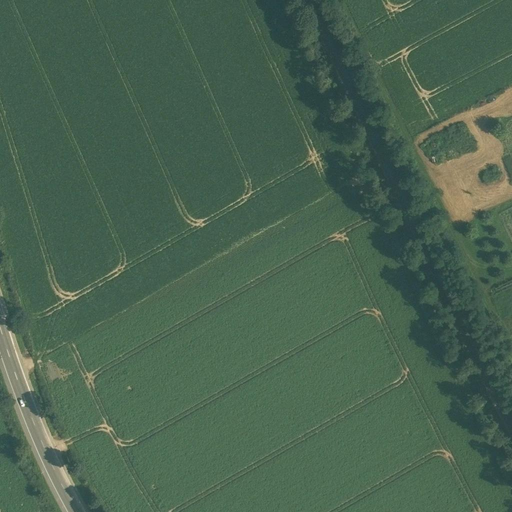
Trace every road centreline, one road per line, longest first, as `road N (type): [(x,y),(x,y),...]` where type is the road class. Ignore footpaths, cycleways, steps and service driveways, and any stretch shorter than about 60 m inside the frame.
road 1 (track): [(340,0),(511,352)]
road 2 (secondary): [(76,511),(22,398),(0,329)]
